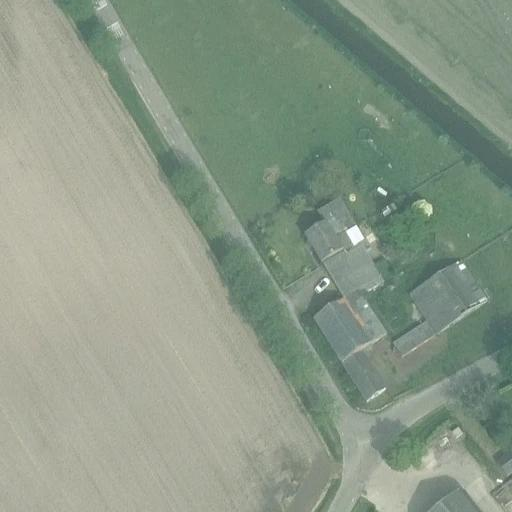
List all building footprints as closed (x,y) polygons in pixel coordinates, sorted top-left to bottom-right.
[(325,225),(322,227),(305,238),(345,302),(314,322),(366,404),(386,392),(362,354),(387,338),(363,299),(386,285),(361,245),(366,242),(340,200),(318,214),(325,225)] [(487,304),(462,265),(411,298),(428,323),(393,346),(402,360),(487,304)] [(511,454),(497,466),(507,479),(511,474),(511,454)] [(439,511),(476,511),(462,494),(439,511)] [(511,511),(511,494),(494,508),(496,511),(511,511)]
